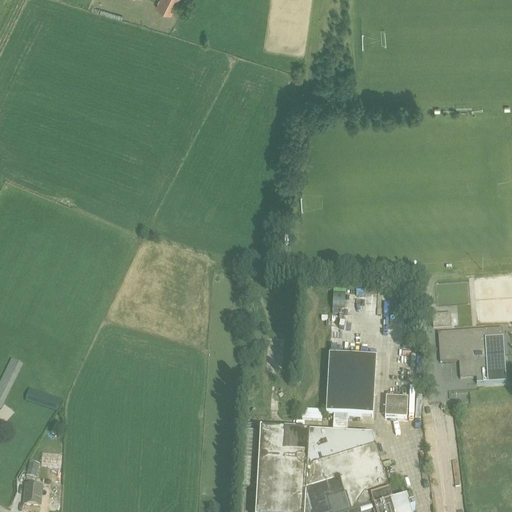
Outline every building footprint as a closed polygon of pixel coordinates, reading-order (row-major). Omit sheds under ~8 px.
[(158,0),(155,8),(171,16),(178,0),(158,0)] [(432,315),(432,329),(451,327),(450,314),(432,315)] [(459,362),(460,379),(461,379),(460,377),(479,375),(479,384),(476,384),(476,385),(506,383),(504,356),(503,338),(486,339),(485,330),(438,333),(440,363),(459,362)] [(373,418),(376,360),(329,357),(325,415),(373,418)] [(0,410),(1,410),(23,365),(11,359),(0,381),(0,410)] [(57,412),(62,400),(29,389),(25,401),(57,412)] [(384,419),(407,420),(408,400),(386,399),(384,419)] [(322,411),(302,410),(301,421),(322,422),(322,411)] [(393,504),(372,436),(262,430),(260,430),(255,511),(412,511),(415,511),(413,506),(409,508),(406,500),(393,504)] [(53,457),(54,456),(42,455),(41,467),(52,468),(53,457)] [(26,476),(36,479),(40,465),(29,463),(26,476)] [(40,506),(42,487),(26,485),(24,505),(40,506)]
